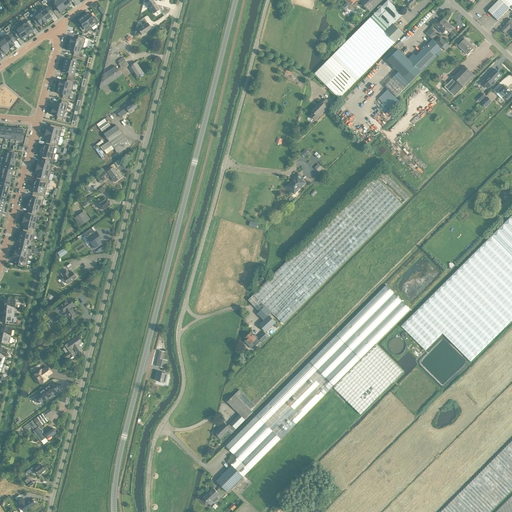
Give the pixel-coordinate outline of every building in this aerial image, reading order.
[(52,0),(49,2),(53,9),(56,7),(60,12),(65,9),(58,0),(52,0)] [(58,0),(65,9),(70,5),(69,3),(72,1),(70,0),(58,0)] [(144,0),(143,5),(146,3),(149,6),(148,7),(150,11),(151,10),(154,14),(159,10),(152,0),(144,0)] [(339,99),(372,65),(379,58),(382,56),(384,54),(385,53),(403,34),(393,24),(403,15),(388,0),(376,12),(349,39),(315,74),(339,99)] [(352,11),(358,5),(354,2),(354,3),(351,0),(345,0),(351,6),(349,7),(352,11)] [(364,0),(361,3),(370,12),(382,0),(364,0)] [(498,20),(509,8),(511,10),(511,0),(500,0),(501,0),(500,0),(499,0),(488,11),(498,20)] [(47,7),(39,12),(46,22),(52,18),(50,16),(52,14),(47,7)] [(46,22),(39,12),(32,18),(37,25),(39,23),(41,26),(42,25),(47,22),(46,22)] [(88,13),(83,16),(91,28),(99,23),(95,17),(93,19),(88,13)] [(83,16),(78,20),(82,26),(79,28),(83,33),(85,31),(87,32),(92,29),(91,28),(83,16)] [(435,21),(432,24),(433,25),(442,33),(446,29),(450,33),(452,30),(454,28),(443,19),(439,23),(436,20),(435,21)] [(29,20),(21,26),(28,35),(33,32),(29,26),(32,24),(29,20)] [(511,20),(507,24),(501,30),(505,33),(510,28),(511,29),(511,20)] [(137,24),(134,35),(135,37),(140,33),(142,35),(144,34),(148,31),(151,29),(148,23),(141,27),(138,23),(137,24)] [(15,28),(12,30),(18,38),(21,37),(23,39),(28,35),(21,26),(20,24),(15,28)] [(425,33),(430,38),(435,32),(430,28),(425,33)] [(1,37),(2,39),(9,49),(14,46),(14,45),(12,43),(15,41),(8,32),(1,37)] [(77,40),(70,38),(69,44),(82,47),(83,48),(85,39),(78,37),(77,40)] [(436,41),(442,48),(446,44),(440,37),(436,41)] [(9,49),(2,39),(0,40),(0,51),(2,50),(4,53),(9,49)] [(468,55),(474,48),(465,39),(459,46),(468,55)] [(419,71),(441,49),(433,40),(416,57),(418,58),(413,64),(398,50),(387,61),(399,72),(385,86),(396,97),(410,83),(421,72),(419,71)] [(79,57),(82,47),(69,44),(67,50),(74,52),(73,55),(79,57)] [(103,74),(99,88),(101,90),(121,75),(119,72),(122,70),(123,70),(129,66),(125,60),(124,60),(122,57),(117,61),(119,64),(118,64),(121,67),(118,69),(115,66),(103,74)] [(75,69),(77,59),(72,58),(71,61),(65,59),(63,66),(75,69)] [(144,74),(136,62),(129,67),(137,78),(144,74)] [(74,78),(76,69),(75,69),(63,66),(62,72),(68,73),(67,77),(74,78)] [(463,88),(474,76),(464,66),(453,77),(454,78),(445,87),(454,97),(463,88)] [(485,79),(482,83),(488,89),(491,85),(493,87),(496,83),(495,82),(501,75),(495,69),(485,79)] [(66,83),(59,81),(58,87),(70,90),(72,91),(74,81),(67,79),(66,83)] [(499,88),(495,92),(496,94),(501,99),(503,97),(506,99),(507,99),(508,99),(511,96),(510,96),(511,93),(509,91),(510,91),(507,88),(506,88),(504,85),(500,89),(499,88)] [(68,100),(70,90),(58,87),(56,93),(63,95),(62,98),(68,100)] [(487,97),(481,103),(486,107),(491,102),(487,97)] [(328,108),(332,104),(326,99),(323,103),(321,102),(312,111),(314,113),(311,116),(315,120),(318,117),(317,116),(326,107),(328,108)] [(60,104),(54,102),(52,108),(65,112),(66,112),(68,103),(61,101),(60,104)] [(129,113),(137,107),(133,102),(117,114),(120,118),(128,112),(129,113)] [(62,121),(65,112),(52,108),(50,114),(57,116),(56,119),(62,121)] [(104,119),(96,125),(99,127),(102,131),(110,126),(107,121),(106,122),(104,119)] [(46,129),(46,133),(60,137),(62,128),(50,124),(50,128),(48,127),(47,130),(46,129)] [(130,145),(116,125),(104,134),(109,141),(101,147),(104,151),(105,150),(108,154),(114,149),(117,154),(130,145)] [(46,133),(45,136),(45,139),(47,139),(46,142),(53,144),(57,145),(58,144),(61,145),(63,137),(60,137),(46,133)] [(42,147),(41,150),(52,153),(54,147),(52,147),(53,144),(46,142),(45,145),(43,145),(43,146),(43,147),(42,147)] [(309,153),(305,149),(301,154),(304,157),(309,153)] [(41,150),(40,154),(41,154),(41,155),(40,156),(42,157),(41,160),(49,162),(50,159),(54,160),(55,154),(52,153),(41,150)] [(17,155),(13,154),(14,151),(8,151),(7,153),(5,152),(4,158),(6,158),(15,160),(17,155)] [(37,164),(36,168),(51,171),(52,166),(48,164),(49,162),(41,160),(40,163),(39,162),(38,164),(37,164)] [(13,171),(14,166),(4,163),(3,162),(1,168),(13,171)] [(314,168),(319,172),(323,168),(318,164),(314,168)] [(0,173),(11,176),(13,171),(1,168),(0,172),(0,173)] [(36,168),(36,171),(36,173),(37,174),(37,177),(49,180),(51,171),(36,168)] [(121,178),(113,168),(107,172),(114,182),(121,178)] [(109,177),(105,171),(99,175),(100,176),(97,178),(99,182),(101,184),(104,182),(103,181),(109,177)] [(380,177),(377,180),(402,204),(409,196),(385,172),(380,177)] [(0,178),(10,181),(11,176),(0,173),(0,178)] [(294,194),(305,183),(301,179),(303,178),(298,173),(294,176),(294,179),(291,182),(288,184),(288,185),(287,187),(294,194)] [(33,182),(32,185),(46,189),(48,183),(49,184),(50,180),(49,180),(37,177),(36,180),(34,179),(34,181),(34,182),(33,182)] [(374,177),(254,294),(272,312),(283,324),(401,204),(377,180),(374,177)] [(0,184),(8,186),(10,181),(0,178),(0,184)] [(32,185),(31,188),(32,189),(31,190),(31,191),(33,191),(32,195),(40,197),(44,198),(46,189),(32,185)] [(28,199),(27,202),(37,205),(42,206),(43,200),(44,198),(40,197),(32,195),(31,197),(30,197),(29,198),(29,199),(28,199)] [(110,205),(105,199),(98,204),(102,210),(110,205)] [(27,202),(27,206),(27,207),(27,208),(28,209),(28,212),(35,214),(37,205),(27,202)] [(90,219),(84,211),(74,218),(80,226),(90,219)] [(24,216),(23,220),(34,223),(37,214),(35,214),(28,212),(27,215),(25,214),(24,217),(24,216)] [(511,215),(492,236),(494,237),(505,249),(511,255),(511,215)] [(23,220),(22,223),(23,223),(22,226),(24,226),(23,229),(35,232),(37,223),(34,223),(23,220)] [(19,234),(18,238),(30,240),(33,241),(34,236),(35,236),(36,232),(35,232),(23,229),(22,232),(21,232),(20,233),(20,234),(19,234)] [(99,241),(101,239),(96,231),(87,237),(93,245),(92,245),(94,249),(101,244),(99,241)] [(443,334),(471,362),(480,352),(492,341),(511,320),(511,255),(505,249),(494,237),(492,236),(490,237),(479,249),(468,260),(402,325),(401,326),(416,341),(424,349),(426,351),(443,334)] [(18,238),(17,241),(18,241),(18,242),(18,243),(19,244),(19,246),(26,248),(27,246),(28,246),(30,240),(18,238)] [(15,251),(14,255),(28,258),(30,249),(26,248),(19,246),(18,250),(16,249),(15,251)] [(14,255),(13,258),(14,258),(13,261),(15,261),(14,264),(21,266),(26,267),(28,258),(14,255)] [(76,278),(72,272),(69,274),(66,270),(61,273),(64,278),(63,278),(67,284),(76,278)] [(333,387),(376,344),(410,309),(386,285),(226,446),(233,455),(227,461),(232,466),(243,477),(331,389),(333,387)] [(254,294),(248,300),(260,312),(257,314),(264,320),(259,325),(266,332),(276,323),(269,315),(272,312),(254,294)] [(76,316),(70,308),(74,306),(70,299),(67,301),(67,300),(64,302),(64,303),(62,305),(61,305),(61,306),(60,306),(63,311),(61,313),(64,317),(67,315),(71,320),(76,316)] [(16,309),(16,301),(4,300),(4,308),(14,309),(16,309)] [(13,316),(14,309),(4,308),(3,315),(13,316)] [(12,324),(13,316),(3,315),(2,323),(12,324)] [(10,336),(12,329),(2,327),(0,334),(10,336)] [(262,342),(268,337),(264,332),(258,337),(255,335),(254,336),(251,333),(248,335),(247,335),(246,336),(246,337),(245,338),(251,344),(252,343),(255,346),(261,341),(262,342)] [(0,342),(8,344),(10,336),(0,334),(0,335),(0,342)] [(73,348),(78,344),(81,342),(77,336),(62,348),(59,351),(65,359),(69,357),(69,358),(75,354),(71,349),(73,348)] [(45,343),(38,348),(42,354),(49,349),(45,343)] [(340,394),(361,415),(404,372),(376,344),(333,387),(340,394)] [(167,360),(163,359),(164,352),(159,350),(157,358),(155,366),(165,368),(167,360)] [(46,376),(51,372),(47,367),(41,371),(41,370),(34,374),(41,384),(47,379),(46,376)] [(165,383),(167,374),(158,372),(156,381),(165,383)] [(51,395),(55,392),(54,391),(59,387),(56,383),(51,386),(50,385),(39,393),(35,396),(36,397),(35,398),(38,403),(43,399),(44,400),(48,397),(51,395)] [(331,389),(338,397),(340,394),(333,387),(331,389)] [(253,412),(252,411),(256,406),(240,390),(227,402),(234,409),(240,414),(239,414),(245,420),(253,412)] [(39,427),(48,420),(46,417),(53,412),(50,408),(24,426),(26,430),(31,427),(32,429),(33,429),(34,431),(41,441),(45,438),(44,437),(46,436),(48,439),(56,433),(52,428),(44,434),(42,432),(43,431),(41,429),(40,430),(39,427)] [(245,420),(239,414),(230,423),(231,424),(228,427),(224,423),(221,426),(221,427),(215,433),(221,438),(228,431),(231,434),(245,420)] [(489,511),(511,489),(511,440),(440,511),(489,511)] [(45,470),(41,465),(35,469),(33,466),(26,472),(28,475),(34,471),(38,475),(45,470)] [(216,481),(228,493),(243,477),(232,466),(216,481)] [(29,487),(33,484),(31,481),(29,477),(24,481),(29,487)] [(215,502),(219,499),(217,497),(219,494),(221,496),(223,494),(219,489),(217,491),(214,488),(203,498),(209,504),(213,501),(214,502),(215,502)] [(20,494),(15,498),(17,501),(19,504),(20,506),(24,511),(35,504),(31,499),(25,503),(24,500),(22,498),(20,494)] [(511,511),(511,496),(496,511),(511,511)]
